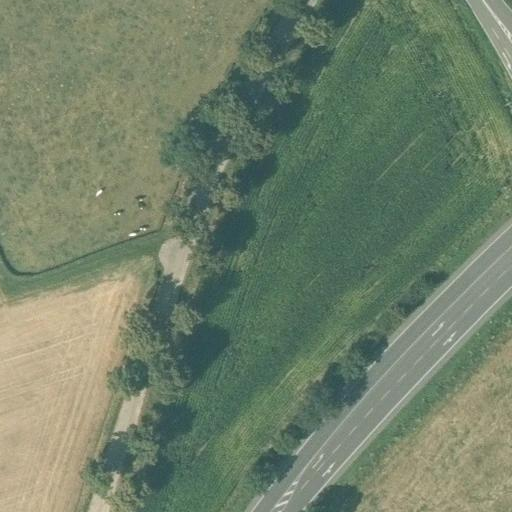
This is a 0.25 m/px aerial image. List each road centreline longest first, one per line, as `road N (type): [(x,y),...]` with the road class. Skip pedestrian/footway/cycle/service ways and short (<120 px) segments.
road 1 (residential): [(100,511),(223,140),(306,0)]
road 2 (primary): [(273,511),(457,303),(511,254)]
